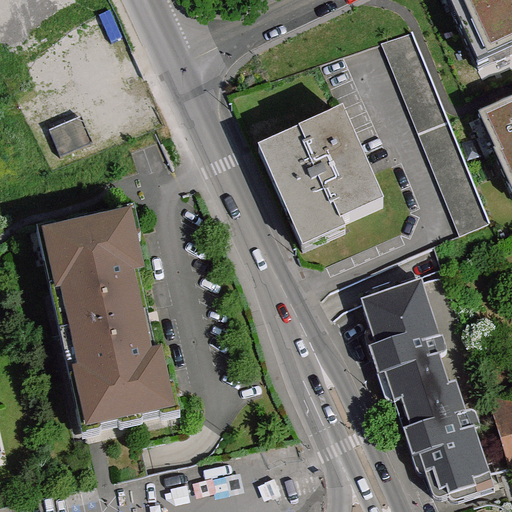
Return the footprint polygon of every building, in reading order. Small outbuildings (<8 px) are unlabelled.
[(456,19),(480,70),(511,55),(511,0),(459,0),(461,4),(456,7),(460,17),(456,19)] [(382,46),(458,238),(487,225),(480,207),(463,160),(458,147),(428,76),(411,36),(382,46)] [(511,103),(480,118),(496,154),(495,155),(511,193),(511,103)] [(55,130),(66,155),(97,142),(86,117),(55,130)] [(333,122),(267,151),(306,242),(373,212),(381,209),(342,119),(333,122)] [(125,228),(47,246),(73,358),(78,357),(84,381),(78,382),(90,431),(168,414),(153,351),(143,353),(129,294),(139,291),(125,228)] [(487,411),(443,275),(435,277),(360,302),(379,359),(391,395),(396,394),(408,431),(419,466),(425,465),(431,484),(439,482),(442,491),(466,483),(469,493),(485,488),(477,463),(484,460),(470,416),(487,411)] [(511,396),(492,403),(511,469),(511,396)]
